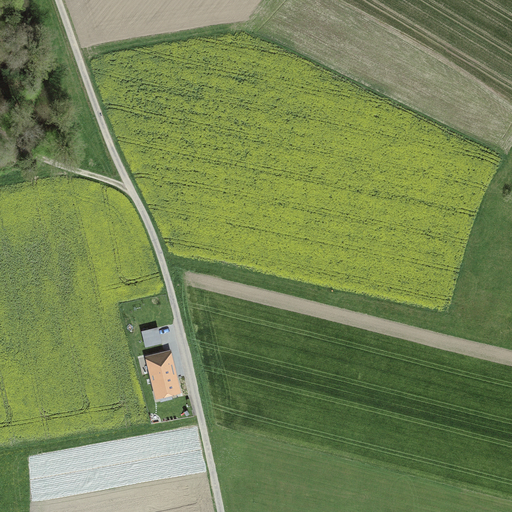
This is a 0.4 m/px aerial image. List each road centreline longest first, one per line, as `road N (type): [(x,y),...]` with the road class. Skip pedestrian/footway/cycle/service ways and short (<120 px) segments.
road 1 (unclassified): [(57,0),(153,236),(220,511)]
road 2 (track): [(17,145),(129,189)]
